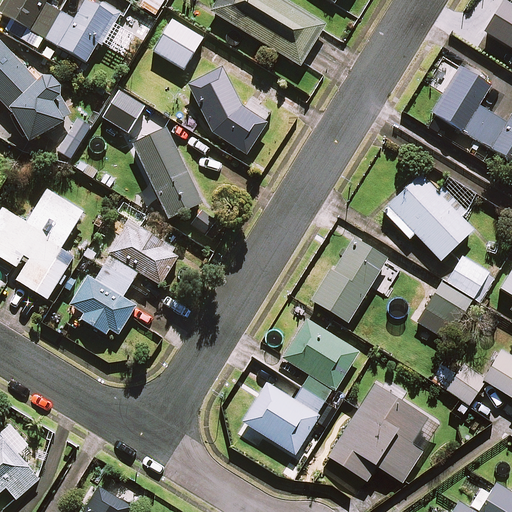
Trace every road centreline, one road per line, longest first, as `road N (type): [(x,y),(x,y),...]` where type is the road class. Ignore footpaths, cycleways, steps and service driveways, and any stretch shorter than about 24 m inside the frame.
road 1 (residential): [(419,0),(148,441)]
road 2 (residential): [(148,441),(0,349)]
road 3 (residential): [(259,511),(148,441)]
